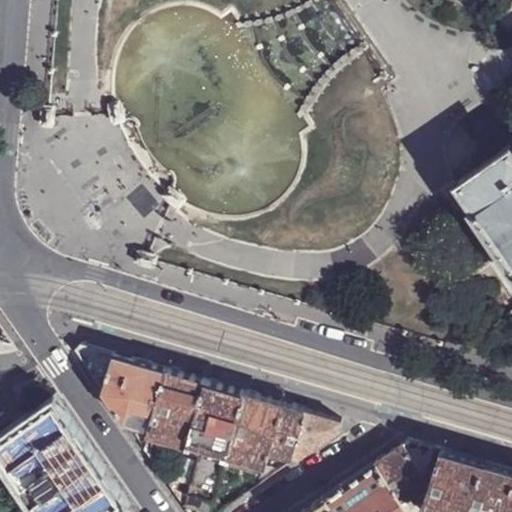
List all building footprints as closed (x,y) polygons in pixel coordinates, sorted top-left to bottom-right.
[(114,123),(119,122),(125,120),(124,117),(126,116),(122,101),(120,102),(119,98),(113,100),(108,101),(109,105),(106,106),(109,113),(110,120),(113,120),(114,123)] [(56,115),(57,108),(54,108),(55,105),(48,104),(45,104),(45,107),(43,107),(43,122),(44,123),(44,126),(54,126),(54,124),(56,124),(56,115)] [(511,145),(510,147),(509,146),(503,150),(504,151),(465,178),(464,176),(458,180),(463,187),(464,186),(477,206),(474,208),(478,215),(479,214),(511,262),(511,145)] [(166,198),(172,202),(181,207),(184,203),(189,197),(186,196),(187,193),(174,184),(173,185),(170,183),(166,190),(163,194),(166,196),(166,198)] [(158,267),(159,264),(159,258),(155,256),(156,255),(149,253),(142,251),(141,253),(138,251),(136,261),(140,262),(140,264),(153,268),(154,266),(158,267)] [(105,387),(114,350),(81,340),(77,347),(105,387)] [(126,419),(152,426),(168,365),(134,356),(114,350),(105,387),(119,408),(126,419)] [(150,432),(189,443),(207,377),(189,372),(168,365),(152,426),(150,432)] [(209,511),(214,496),(226,452),(245,388),(225,382),(207,377),(189,443),(201,446),(198,457),(188,490),(177,488),(175,489),(190,511),(209,511)] [(25,381),(14,384),(18,404),(44,386),(41,382),(36,385),(33,378),(25,381)] [(226,452),(265,463),(270,447),(283,399),(260,392),(245,388),(226,452)] [(293,454),(306,406),(297,403),(283,399),(270,447),(293,454)] [(55,401),(0,437),(0,448),(1,451),(13,468),(24,483),(32,478),(43,494),(35,500),(43,511),(106,511),(123,500),(93,457),(55,401)] [(306,406),(293,454),(292,461),(320,441),(341,426),(342,417),(306,406)] [(157,447),(185,455),(185,453),(189,443),(150,432),(147,444),(157,447)] [(427,479),(431,480),(443,445),(409,436),(404,440),(428,476),(427,479)] [(387,452),(374,460),(400,498),(424,482),(427,480),(427,479),(428,476),(404,440),(387,452)] [(189,443),(185,453),(198,457),(201,446),(189,443)] [(146,448),(161,470),(169,464),(157,447),(147,444),(146,448)] [(423,507),(441,511),(465,511),(484,457),(463,451),(443,445),(431,480),(423,507)] [(503,511),(511,487),(511,465),(501,463),(484,457),(465,511),(503,511)] [(344,481),(325,494),(337,511),(410,511),(400,498),(374,460),(344,481)] [(414,509),(423,507),(431,480),(427,479),(427,480),(424,482),(414,509)] [(511,511),(511,487),(503,511),(511,511)] [(306,508),(299,511),(337,511),(325,494),(306,508)] [(217,511),(227,506),(214,496),(209,511),(217,511)]
